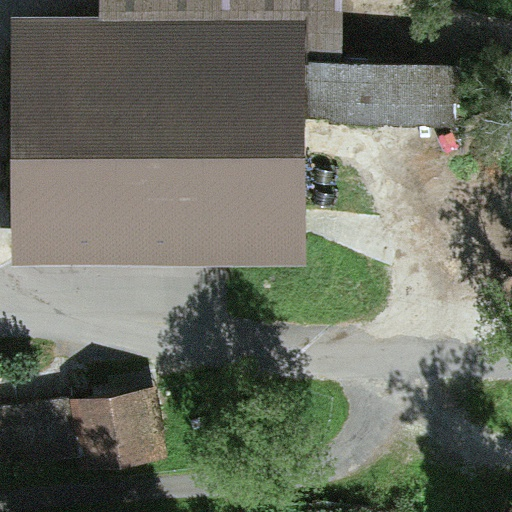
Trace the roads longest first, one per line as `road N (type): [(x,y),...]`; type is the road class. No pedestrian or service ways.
road 1 (residential): [(363,364),(0,338)]
road 2 (track): [(511,447),(451,439),(407,422),(363,364)]
road 3 (track): [(511,374),(363,364)]
